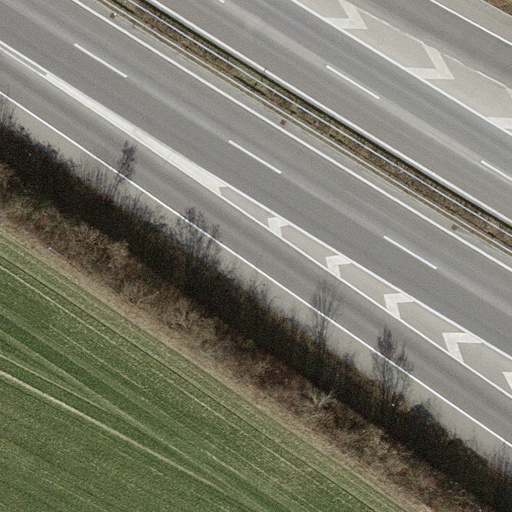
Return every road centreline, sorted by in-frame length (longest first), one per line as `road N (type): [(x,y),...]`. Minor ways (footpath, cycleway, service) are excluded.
road 1 (motorway): [(0,39),(511,413)]
road 2 (motorway): [(14,0),(511,312)]
road 3 (motorway): [(511,178),(224,0)]
road 4 (motorway): [(511,66),(387,0)]
